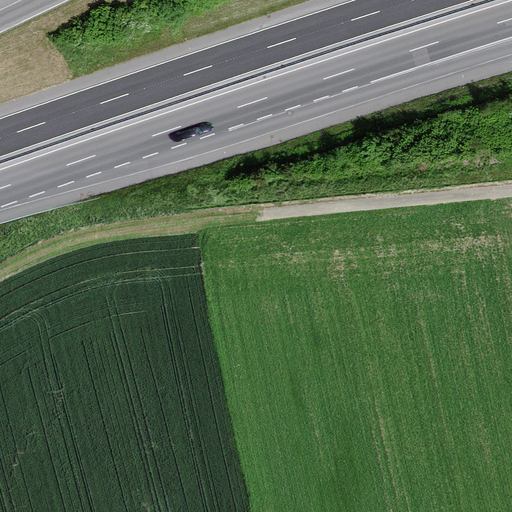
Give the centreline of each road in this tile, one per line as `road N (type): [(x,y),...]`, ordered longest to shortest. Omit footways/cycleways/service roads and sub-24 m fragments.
road 1 (motorway): [(413,0),(0,137)]
road 2 (motorway): [(0,187),(314,82)]
road 3 (track): [(267,210),(110,226),(0,272)]
road 4 (track): [(267,210),(511,189)]
road 5 (motorway): [(314,82),(511,18)]
road 6 (motorway): [(314,82),(511,44)]
